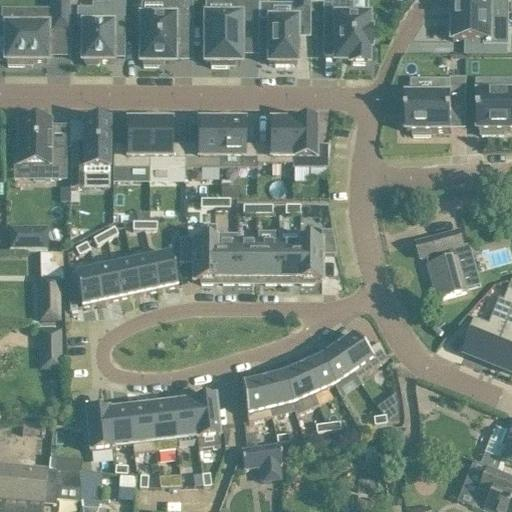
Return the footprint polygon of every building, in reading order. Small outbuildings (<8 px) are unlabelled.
[(51,0),(51,13),(51,33),(70,33),(69,0),(51,0)] [(191,0),(165,0),(166,20),(140,20),(140,66),(143,66),(143,70),(158,70),(158,66),(174,66),(174,43),(192,43),(191,0)] [(257,0),(238,0),(239,19),(204,19),(204,67),(210,67),(210,71),(228,71),(228,67),(240,67),(240,32),(258,32),(257,0)] [(310,5),(310,0),(294,0),(295,13),(310,13),(310,5)] [(371,33),(367,33),(367,20),(347,19),(346,0),(310,0),(310,5),(322,5),(322,59),(335,59),(335,63),(350,63),(350,67),(367,67),(367,50),(371,50),(371,33)] [(508,18),(507,0),(452,0),(453,18),(508,18)] [(78,12),(78,29),(82,29),(82,65),(84,65),(86,69),(97,69),(99,65),(112,65),(112,41),(124,41),(124,1),(110,1),(110,27),(93,27),(93,12),(78,12)] [(1,13),(1,30),(4,30),(4,65),(7,65),(7,69),(24,69),(24,65),(47,65),(47,56),(47,29),(20,29),(20,13),(1,13)] [(453,18),(453,44),(466,44),(466,58),(508,58),(508,18),(453,18)] [(290,69),(290,67),(296,67),(296,23),(268,23),(268,36),(266,36),(265,54),(268,54),(268,67),(274,67),(274,69),(290,69)] [(402,115),(402,129),(407,129),(407,135),(413,135),(413,139),(431,139),(431,135),(452,135),(452,109),(466,109),(466,81),(451,81),(451,95),(451,98),(407,97),(407,115),(402,115)] [(511,96),(498,96),(498,84),(479,84),(479,134),(482,134),(482,139),(504,139),(504,134),(511,133),(511,96)] [(15,153),(15,166),(19,166),(19,168),(34,168),(34,182),(64,182),(64,152),(49,152),(49,126),(35,125),(35,122),(22,122),(22,126),(18,126),(18,153),(15,153)] [(84,178),(108,178),(108,124),(83,124),(83,148),(69,148),(69,192),(84,192),(84,178)] [(149,172),(149,124),(126,124),(126,148),(113,148),(113,172),(149,172)] [(172,124),(149,124),(149,172),(185,172),(185,162),(185,148),(172,148),(172,124)] [(185,162),(185,172),(221,172),(221,162),(221,124),(198,124),(198,148),(185,148),(185,162)] [(221,162),(221,172),(256,172),(256,167),(256,162),(257,162),(257,148),(244,148),(244,124),(221,124),(221,162)] [(293,124),(271,124),(270,124),(270,148),(257,148),(257,162),(256,162),(256,167),(286,167),(292,167),(293,167),(293,124)] [(316,148),(316,124),(293,124),(293,167),(292,167),(292,172),(328,172),(328,171),(330,148),(316,148)] [(200,212),(215,212),(215,203),(200,203),(200,212)] [(215,212),(229,212),(229,203),(215,203),(215,212)] [(257,218),(257,209),(243,209),(243,218),(257,218)] [(272,218),(272,209),(257,209),(257,218),(272,218)] [(300,218),(300,209),(285,209),(285,218),(300,218)] [(149,226),(149,215),(137,215),(137,226),(144,226),(149,226)] [(216,238),(216,229),(206,229),(206,242),(193,242),(193,284),(201,284),(201,288),(216,288),(216,284),(215,284),(215,238),(216,238)] [(32,231),(11,231),(11,254),(32,254),(32,231)] [(114,231),(103,237),(107,244),(117,238),(114,231)] [(336,258),(331,234),(321,234),(321,242),(300,242),(300,284),(299,284),(299,288),(314,288),(314,284),(321,284),(321,258),(336,258)] [(467,295),(454,251),(466,248),(462,234),(417,246),(421,262),(428,260),(430,269),(429,269),(438,303),(467,295)] [(107,244),(103,237),(93,243),(97,250),(107,244)] [(300,242),(300,238),(278,237),(278,245),(278,288),(292,288),(292,284),(299,284),(300,284),(300,242)] [(236,288),(236,245),(236,238),(216,238),(215,238),(215,284),(216,284),(222,284),(222,288),(236,288)] [(257,284),(257,245),(236,245),(236,288),(250,288),(250,284),(257,284)] [(278,288),(278,245),(257,245),(257,284),(264,284),(264,288),(278,288)] [(75,252),(79,259),(89,253),(86,247),(75,252)] [(170,258),(151,262),(158,295),(177,291),(170,258)] [(158,295),(151,262),(132,266),(139,299),(158,295)] [(139,299),(132,266),(113,270),(120,303),(139,299)] [(120,303),(113,270),(93,274),(100,307),(120,303)] [(100,307),(93,274),(74,278),(81,311),(100,307)] [(58,323),(57,283),(40,284),(41,324),(58,323)] [(472,337),(464,357),(483,364),(482,365),(490,368),(511,313),(511,284),(509,291),(505,303),(500,301),(489,327),(474,321),(468,336),(472,337)] [(511,313),(490,368),(498,371),(511,376),(511,313)] [(40,369),(61,368),(60,331),(39,332),(40,369)] [(378,346),(365,355),(352,338),(351,339),(351,340),(337,349),(335,351),(353,377),(352,377),(357,384),(387,364),(378,346)] [(352,377),(353,377),(335,351),(334,351),(333,352),(318,362),(334,390),(352,378),(352,377)] [(332,391),(334,390),(318,362),(317,363),(303,369),(300,370),(313,399),(314,399),(332,391)] [(313,399),(300,370),(297,371),(282,378),(292,409),(294,416),(296,420),(318,410),(314,399),(313,399)] [(292,409),(282,378),(265,382),(262,383),(269,414),(270,414),(270,415),(272,422),(294,416),(292,409)] [(270,414),(269,414),(262,383),(259,384),(258,384),(243,388),(243,387),(241,388),(247,427),(272,422),(270,415),(270,414)] [(214,401),(193,403),(198,453),(220,450),(214,401)] [(198,453),(193,403),(192,403),(192,405),(171,408),(177,453),(178,453),(177,444),(196,441),(198,453)] [(177,453),(171,408),(150,410),(155,456),(177,453)] [(155,456),(150,410),(128,413),(134,459),(155,456)] [(134,459),(128,413),(108,415),(108,414),(107,414),(111,453),(112,453),(112,452),(132,449),(133,459),(134,459)] [(111,453),(107,414),(85,416),(90,456),(111,453)] [(374,429),(386,428),(385,420),(373,421),(374,429)] [(511,422),(507,435),(498,431),(493,433),(479,467),(487,470),(497,474),(501,464),(511,468),(511,422)] [(328,436),(340,434),(339,426),(327,428),(328,436)] [(316,437),(328,436),(327,428),(315,429),(316,437)] [(254,438),(246,439),(247,450),(255,450),(254,438)] [(277,448),(289,446),(288,438),(276,440),(277,448)] [(279,469),(281,469),(278,449),(241,454),(243,474),(259,472),(261,487),(281,484),(279,469)] [(49,461),(48,473),(56,474),(56,462),(49,461)] [(487,470),(479,467),(473,464),(470,471),(484,477),(471,510),(476,511),(511,511),(511,492),(503,488),(506,478),(499,475),(497,474),(487,470)] [(40,511),(41,507),(44,473),(0,469),(0,511),(40,511)] [(115,470),(114,478),(127,478),(127,471),(115,470)] [(79,492),(78,476),(44,473),(41,507),(55,509),(57,490),(79,492)] [(209,477),(201,478),(203,490),(211,489),(209,477)] [(181,491),(180,479),(169,480),(170,492),(181,491)] [(140,480),(139,492),(147,492),(148,480),(140,480)]
